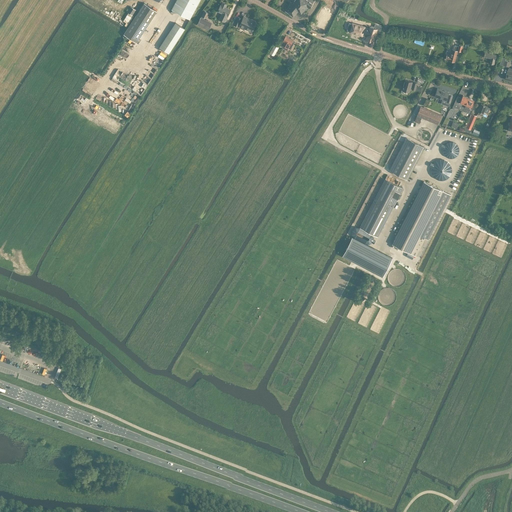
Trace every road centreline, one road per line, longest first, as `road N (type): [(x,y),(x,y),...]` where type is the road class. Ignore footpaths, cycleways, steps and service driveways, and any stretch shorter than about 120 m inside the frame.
road 1 (primary): [(332,511),(0,386)]
road 2 (primary): [(0,402),(301,511)]
road 3 (tertiary): [(511,88),(362,50),(249,0)]
road 4 (track): [(511,14),(387,18)]
